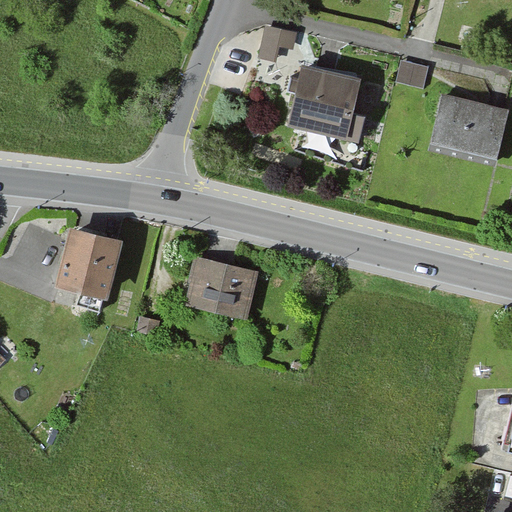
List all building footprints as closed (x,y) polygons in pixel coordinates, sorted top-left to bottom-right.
[(290,63),(297,30),(263,23),(256,57),(290,63)] [(423,89),(429,60),(400,53),(394,82),(423,89)] [(289,124),(357,141),(363,116),(351,114),(359,79),(303,65),(289,124)] [(428,149),(494,165),(507,110),(441,95),(428,149)] [(55,283),(106,296),(120,241),(70,228),(55,283)] [(185,302),(245,317),(256,271),(196,256),(185,302)]
